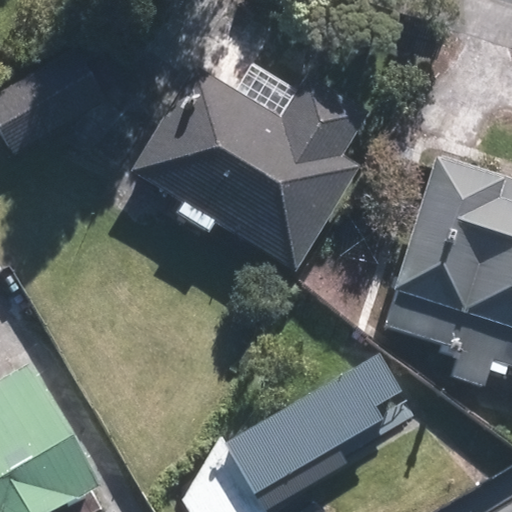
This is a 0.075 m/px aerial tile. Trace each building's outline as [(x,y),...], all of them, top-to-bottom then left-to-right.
[(19,150),(111,95),(110,94),(81,46),(79,43),(0,91),(0,119),(0,120),(19,150)] [(288,115),(242,87),(203,63),(140,167),(142,167),(189,196),(187,199),(182,207),(217,229),(222,220),(223,217),(303,267),(318,245),(368,165),(367,163),(351,154),(349,153),(358,141),(376,109),(364,101),(315,71),(306,85),(305,87),(288,115)] [(511,174),(439,153),(388,323),(392,325),(461,346),(452,372),(473,378),(486,381),(493,361),(511,366),(511,174)] [(310,463),(391,417),(384,405),(410,389),(407,384),(391,355),(388,350),(386,352),(233,439),(227,429),(188,495),(198,511),(274,511),(262,491),(310,463)] [(0,511),(86,511),(102,504),(95,491),(109,484),(46,366),(0,390),(0,511)] [(341,511),(336,502),(317,511),(341,511)]
